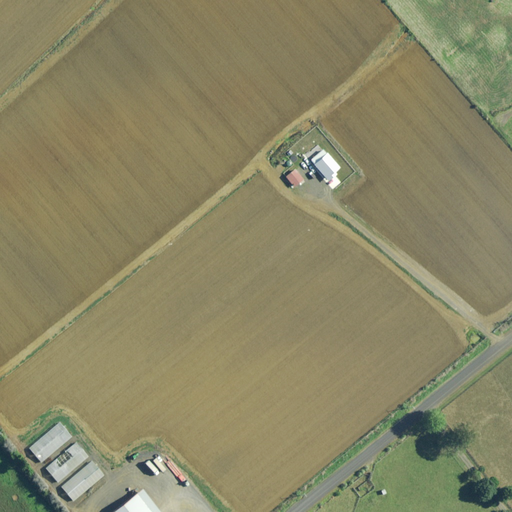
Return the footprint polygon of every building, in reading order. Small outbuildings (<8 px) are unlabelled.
[(323,142),(320,138),(314,144),(318,147),(323,142)] [(338,168),(322,149),(309,161),(328,181),(336,174),(334,172),(338,168)] [(305,178),(299,170),(293,175),(291,172),(285,177),(293,187),(305,178)] [(71,436),(59,422),(29,449),(41,463),(71,436)] [(88,456),(75,442),(45,469),(57,483),(88,456)] [(103,475),(91,461),(61,488),(73,502),(103,475)] [(158,511),(141,490),(112,511),(158,511)]
